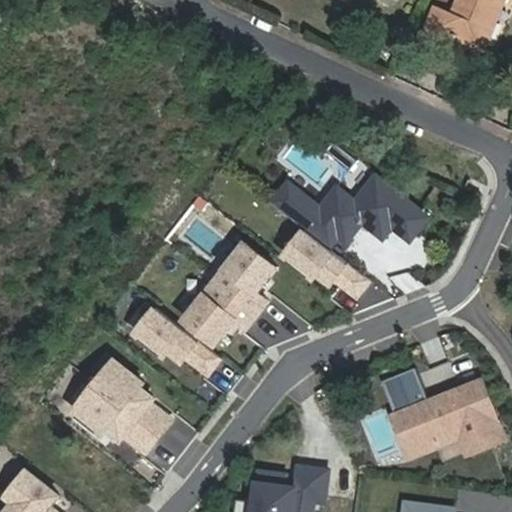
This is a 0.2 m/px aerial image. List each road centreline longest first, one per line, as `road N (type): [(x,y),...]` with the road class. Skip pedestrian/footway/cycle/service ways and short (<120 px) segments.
road 1 (residential): [(458,295),(287,368),(171,511)]
road 2 (residential): [(177,3),(511,157)]
road 3 (residential): [(511,181),(458,295)]
